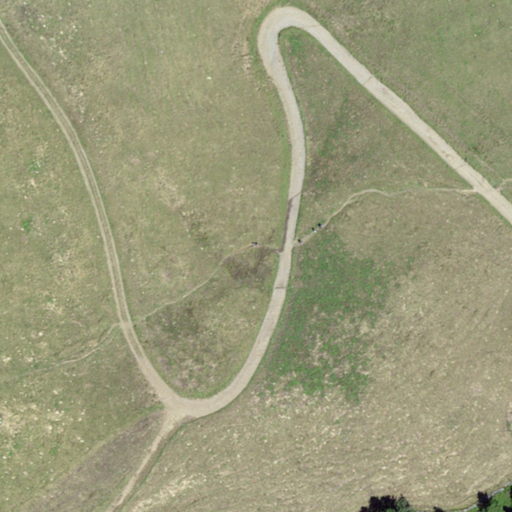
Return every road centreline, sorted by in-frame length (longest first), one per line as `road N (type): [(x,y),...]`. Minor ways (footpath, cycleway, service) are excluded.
road 1 (track): [(511,213),(310,25),(290,17),(272,23),(265,49),(289,93),(300,156),(271,329),(236,399),(186,405),(169,396),(135,337),(85,156),(0,19)]
road 2 (track): [(186,405),(111,511)]
